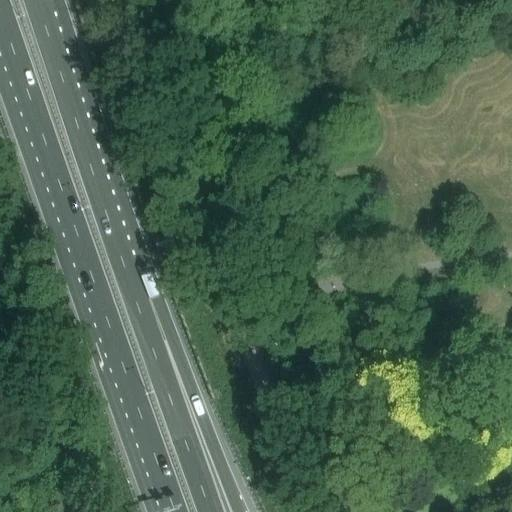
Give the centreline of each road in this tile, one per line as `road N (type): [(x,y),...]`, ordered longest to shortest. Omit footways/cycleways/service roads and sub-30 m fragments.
road 1 (trunk): [(0,7),(174,511)]
road 2 (trunk): [(134,277),(38,0)]
road 3 (trunk): [(237,511),(134,277)]
road 4 (trunk): [(215,511),(134,277)]
